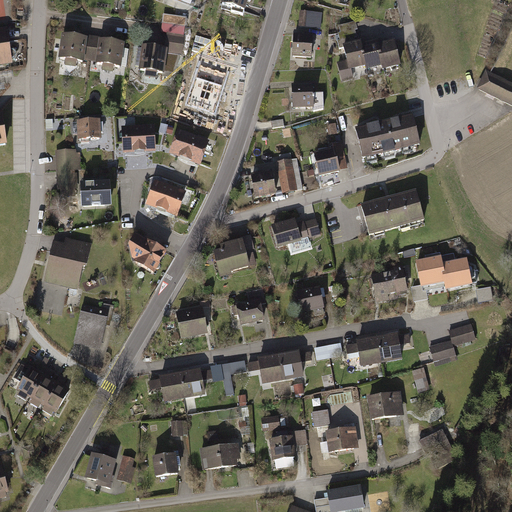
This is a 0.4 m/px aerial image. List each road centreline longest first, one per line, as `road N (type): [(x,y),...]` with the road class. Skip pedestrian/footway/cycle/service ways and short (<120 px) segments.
road 1 (residential): [(202,228),(432,159),(437,138),(402,0)]
road 2 (residential): [(40,0),(36,226),(20,283),(0,303)]
road 3 (residential): [(119,372),(424,319)]
road 4 (tertiary): [(202,228),(232,161),(281,0)]
road 5 (residential): [(87,511),(304,483)]
road 6 (tertiary): [(119,372),(202,228)]
road 7 (tertiary): [(36,511),(119,372)]
